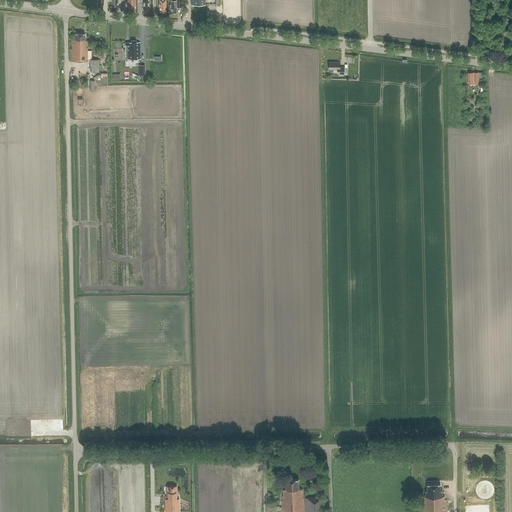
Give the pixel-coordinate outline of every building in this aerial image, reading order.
[(127,0),(128,3),(128,4),(128,7),(129,7),(129,8),(134,8),(134,7),(136,6),(135,0),(127,0)] [(174,1),(173,0),(170,0),(171,5),(170,5),(170,9),(171,9),(171,13),(177,13),(177,8),(181,8),(180,0),(176,0),(177,1),(174,1)] [(510,38),(511,38),(511,28),(508,28),(508,30),(504,30),(504,21),(499,22),(499,35),(501,35),(501,42),(510,42),(510,38)] [(72,41),(71,62),(87,62),(87,48),(86,48),(86,41),(85,41),(85,34),(74,34),(74,41),(72,41)] [(128,59),(140,59),(140,42),(136,43),(136,41),(131,41),(131,43),(125,43),(125,47),(128,47),(128,59)] [(90,60),(90,72),(98,72),(98,64),(101,64),(101,60),(98,60),(90,60)] [(344,73),(344,67),(340,67),(340,61),(329,61),(329,69),(338,69),(338,73),(344,73)] [(479,84),(479,79),(479,72),(467,73),(468,84),(479,84)] [(304,511),(304,496),(304,491),(303,491),(302,487),(298,487),(298,478),(285,479),(286,488),(283,488),(283,495),(282,495),(282,500),(281,500),(281,511),(304,511)] [(445,511),(446,499),(444,499),(442,496),(441,490),(440,490),(440,483),(426,484),(426,490),(425,491),(425,496),(423,496),(424,506),(422,506),(421,511),(445,511)] [(167,499),(165,499),(165,511),(179,511),(179,498),(177,499),(177,486),(170,486),(169,486),(169,489),(169,490),(169,492),(167,492),(167,499)]
